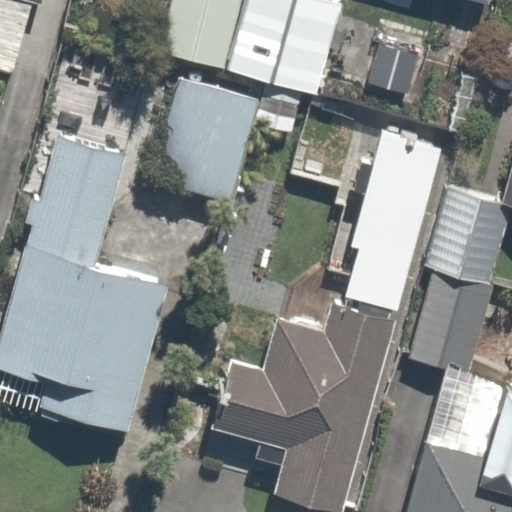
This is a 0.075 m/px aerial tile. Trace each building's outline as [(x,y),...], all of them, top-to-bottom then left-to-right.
[(239,0),(163,0),(153,34),(224,54),(239,0)] [(333,0),(239,0),(224,54),(311,79),(333,0)] [(264,91),(173,63),(141,164),(232,192),(264,91)] [(342,498),(393,297),(435,131),(373,115),(344,232),(354,234),(341,284),(329,281),(320,316),(279,306),(267,354),(224,343),(205,417),(277,435),(266,479),(342,498)] [(124,147),(48,128),(0,322),(0,353),(28,360),(21,385),(136,413),(182,226),(109,209),(124,147)] [(511,193),(511,148),(501,190),(511,193)] [(483,267),(502,193),(438,176),(419,250),(483,267)] [(485,274),(425,262),(408,345),(467,357),(485,274)] [(511,511),(511,366),(496,362),(477,434),(417,417),(391,511),(511,511)]
